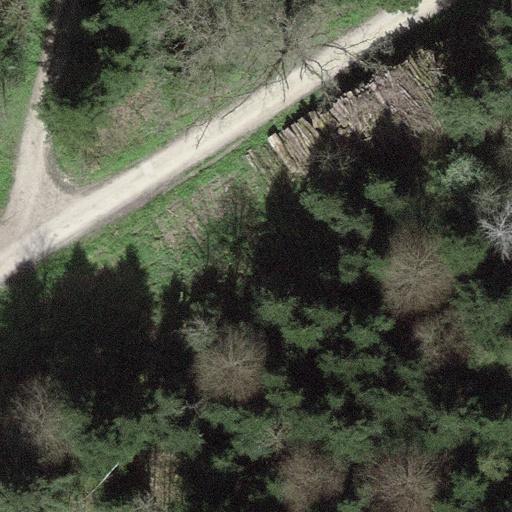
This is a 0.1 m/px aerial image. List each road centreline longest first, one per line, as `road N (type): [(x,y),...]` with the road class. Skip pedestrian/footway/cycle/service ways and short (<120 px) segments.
road 1 (unclassified): [(0,230),(55,182),(385,0)]
road 2 (track): [(66,0),(55,182)]
